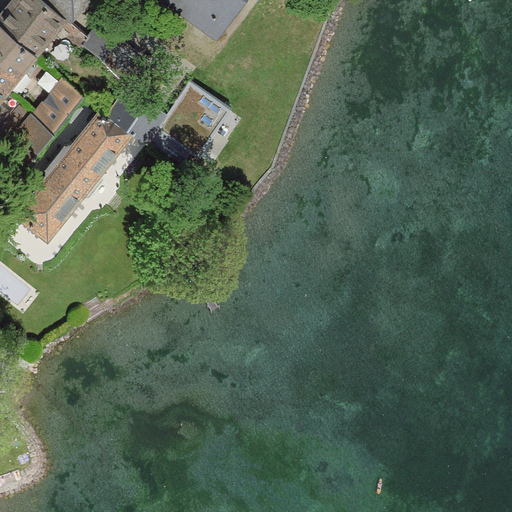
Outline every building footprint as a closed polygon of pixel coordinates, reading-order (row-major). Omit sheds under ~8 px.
[(0,21),(1,22),(39,55),(70,19),(46,0),(16,0),(0,19),(0,21)] [(46,0),(70,19),(73,22),(91,0),(46,0)] [(172,0),(221,34),(245,0),(172,0)] [(0,23),(0,88),(6,94),(39,55),(1,22),(0,23)] [(100,23),(85,45),(106,59),(121,37),(100,23)] [(85,96),(65,79),(34,115),(53,132),(85,96)] [(169,113),(130,87),(110,118),(132,133),(149,143),(169,113)] [(110,118),(101,110),(76,142),(67,143),(48,167),(48,176),(20,213),(50,236),(132,133),(110,118)] [(56,134),(53,132),(34,115),(32,113),(0,149),(0,156),(21,175),(56,134)]
